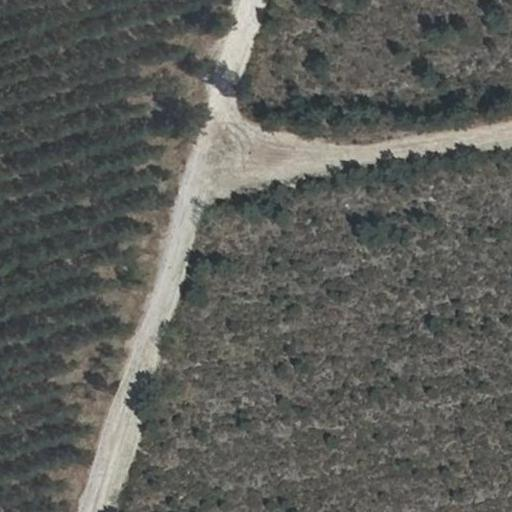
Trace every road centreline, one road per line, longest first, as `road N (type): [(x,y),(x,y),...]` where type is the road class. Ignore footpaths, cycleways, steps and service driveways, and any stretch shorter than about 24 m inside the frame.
road 1 (track): [(107,511),(264,0)]
road 2 (track): [(511,121),(213,167)]
